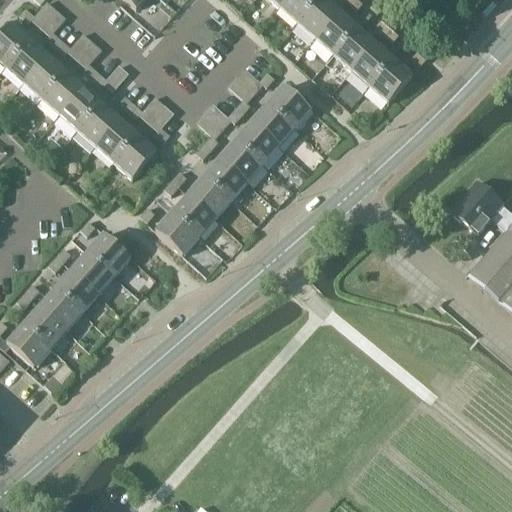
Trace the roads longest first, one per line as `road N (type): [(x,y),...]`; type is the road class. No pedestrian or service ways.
road 1 (tertiary): [(0,498),(357,189),(511,34)]
road 2 (track): [(272,263),(322,311),(151,505)]
road 3 (residential): [(0,250),(43,205),(43,188),(0,145)]
